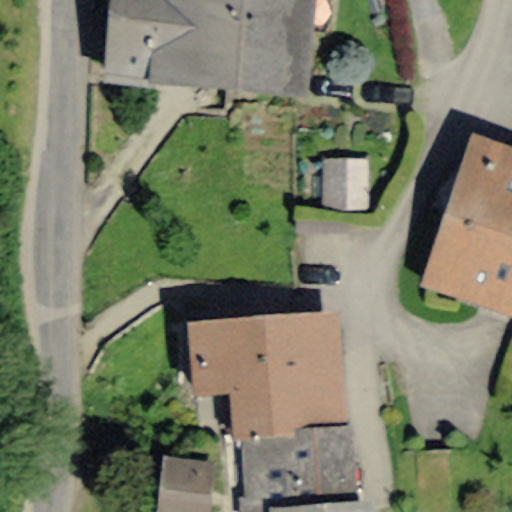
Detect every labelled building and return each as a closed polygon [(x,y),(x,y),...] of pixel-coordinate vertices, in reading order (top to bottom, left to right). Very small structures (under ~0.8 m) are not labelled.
[(250,0),(114,0),(105,76),(187,85),(240,91),(250,0)] [(317,0),(250,0),(240,91),(307,98),(317,0)] [(384,27),(411,76),(435,63),(407,14),(384,27)] [(511,155),(479,143),(430,278),(511,308),(511,155)] [(335,317),(199,329),(205,396),(231,394),(235,434),(247,432),(344,424),(335,317)] [(344,424),(247,432),(252,496),(349,488),(344,424)] [(205,511),(211,465),(167,461),(160,511),(205,511)]
